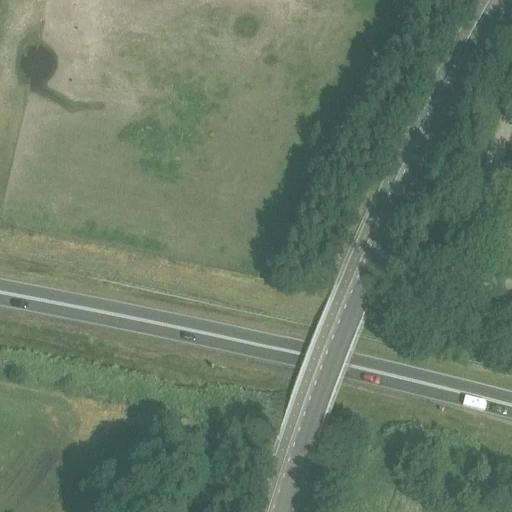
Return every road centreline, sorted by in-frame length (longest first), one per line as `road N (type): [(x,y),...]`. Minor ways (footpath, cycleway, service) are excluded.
road 1 (tertiary): [(279,511),(362,276),(426,131),(509,0)]
road 2 (trunk): [(0,292),(511,406)]
